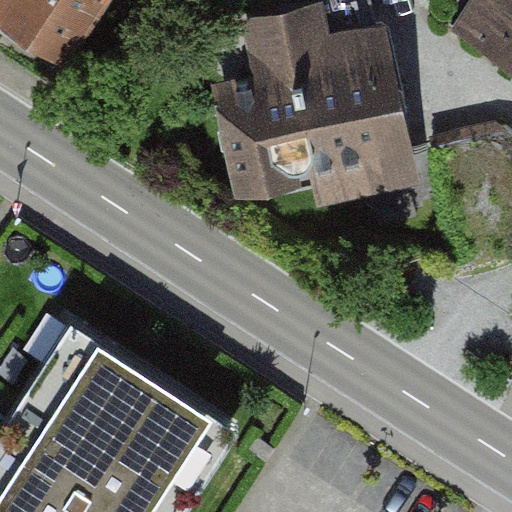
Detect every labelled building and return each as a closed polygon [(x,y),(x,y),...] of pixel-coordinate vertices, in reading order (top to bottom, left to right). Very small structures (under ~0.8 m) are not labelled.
[(0,0),(0,3),(89,69),(139,0),(0,0)] [(226,98),(240,167),(280,191),(332,180),(336,174),(379,166),(402,129),(373,0),(255,26),(263,65),(255,80),(235,85),(226,98)] [(511,53),(511,0),(506,0),(484,36),(511,53)] [(432,144),(458,259),(511,247),(511,130),(508,127),(432,144)] [(50,369),(0,446),(0,511),(172,511),(227,427),(92,340),(67,379),(50,369)]
